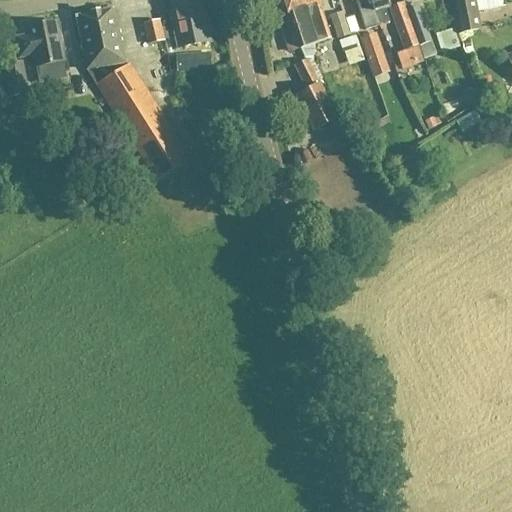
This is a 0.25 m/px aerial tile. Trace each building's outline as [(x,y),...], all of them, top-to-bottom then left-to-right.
[(171,0),(175,19),(169,20),(176,50),(209,43),(199,0),(171,0)] [(314,45),(298,0),(280,0),(287,20),(288,20),(298,50),(314,45)] [(298,0),(314,45),(329,40),(319,10),(320,10),(317,0),(298,0)] [(372,17),(366,0),(348,0),(349,3),(354,1),(364,34),(378,29),(372,17)] [(385,1),(384,0),(366,0),(372,17),(378,29),(388,26),(381,2),(385,1)] [(448,0),(456,37),(480,32),(474,0),(475,0),(448,0)] [(403,53),(409,51),(418,48),(405,13),(402,5),(387,11),(403,53)] [(405,13),(418,48),(430,43),(417,9),(405,13)] [(85,72),(155,183),(188,162),(127,66),(123,68),(111,11),(73,19),(85,72)] [(348,36),(341,15),(341,14),(328,18),(335,42),(349,37),(348,36)] [(163,43),(158,21),(140,26),(145,47),(163,43)] [(30,56),(33,70),(62,64),(53,23),(24,29),(26,37),(14,40),(18,59),(30,56)] [(358,49),(354,36),(336,43),(340,55),(358,49)] [(375,38),(359,43),(366,62),(381,56),(375,38)] [(196,56),(174,58),(176,76),(198,74),(210,73),(209,55),(196,56)] [(303,65),(292,70),(301,88),(312,82),(303,65)] [(28,98),(21,66),(2,69),(8,102),(28,98)] [(315,89),(293,99),(309,132),(331,122),(315,89)]
